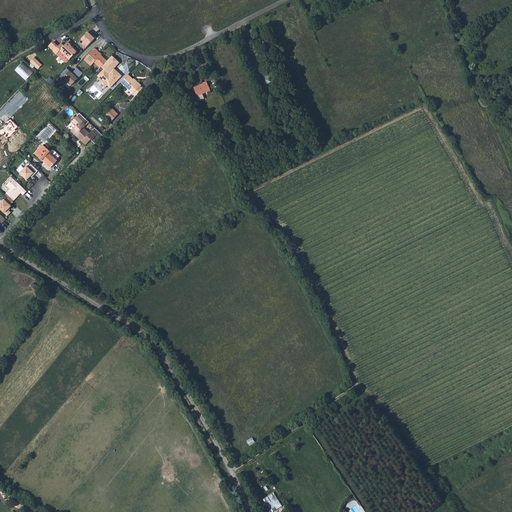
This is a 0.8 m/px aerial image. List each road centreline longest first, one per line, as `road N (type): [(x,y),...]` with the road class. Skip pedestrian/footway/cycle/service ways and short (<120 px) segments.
road 1 (unclassified): [(0,244),(150,341),(252,511)]
road 2 (unclassified): [(286,0),(150,59)]
road 3 (track): [(231,471),(353,387)]
